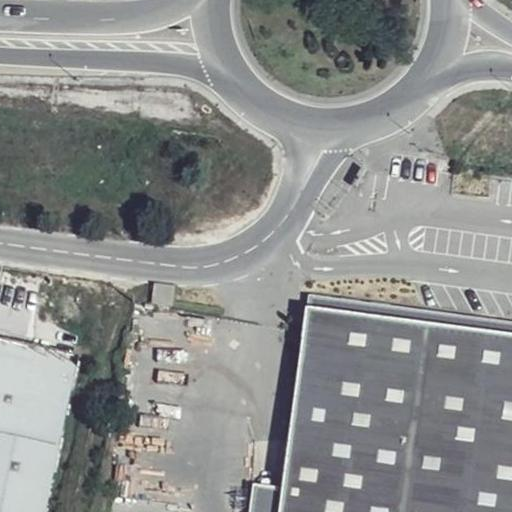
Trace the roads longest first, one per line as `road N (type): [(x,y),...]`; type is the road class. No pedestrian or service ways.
road 1 (primary): [(221,69),(263,109),(318,129),(368,121),(433,68)]
road 2 (primary): [(0,53),(221,69)]
road 3 (primary): [(168,0),(138,15),(0,15)]
